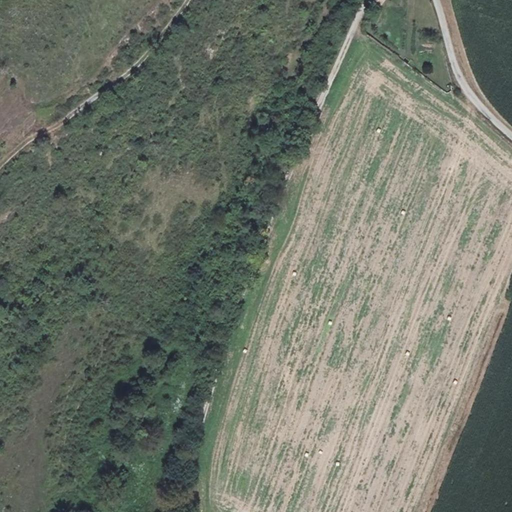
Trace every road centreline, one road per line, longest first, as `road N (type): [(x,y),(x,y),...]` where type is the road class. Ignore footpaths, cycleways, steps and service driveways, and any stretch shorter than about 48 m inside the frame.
road 1 (track): [(191,511),(204,412),(256,261),(366,0)]
road 2 (track): [(0,166),(115,86),(188,0)]
road 3 (unclassified): [(435,0),(459,81),(511,137)]
